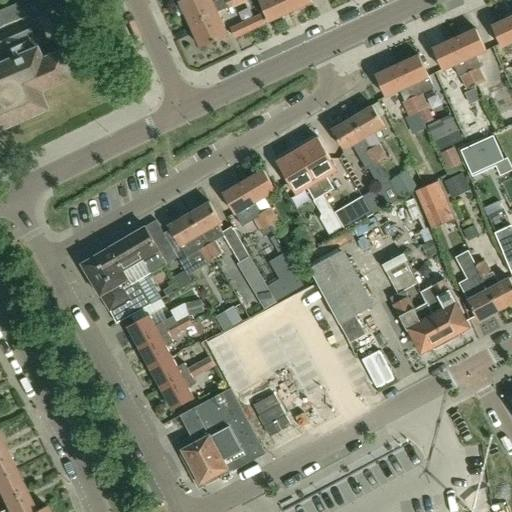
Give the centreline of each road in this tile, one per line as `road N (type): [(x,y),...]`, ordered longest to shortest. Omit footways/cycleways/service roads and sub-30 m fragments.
road 1 (residential): [(46,259),(337,90),(316,49)]
road 2 (residential): [(198,511),(474,367)]
road 3 (residential): [(179,511),(46,259)]
road 4 (residential): [(0,317),(100,511)]
road 5 (residential): [(12,195),(185,111)]
road 6 (residential): [(185,111),(316,49)]
road 7 (residential): [(185,111),(134,0)]
